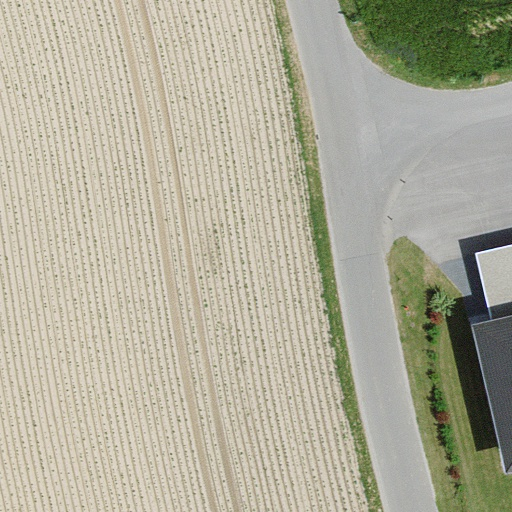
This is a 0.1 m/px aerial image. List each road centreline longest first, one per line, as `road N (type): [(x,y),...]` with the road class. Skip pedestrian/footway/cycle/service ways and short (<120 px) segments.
road 1 (unclassified): [(412,511),(362,256),(350,137)]
road 2 (residential): [(511,100),(350,137)]
road 3 (unclassified): [(350,137),(311,0)]
